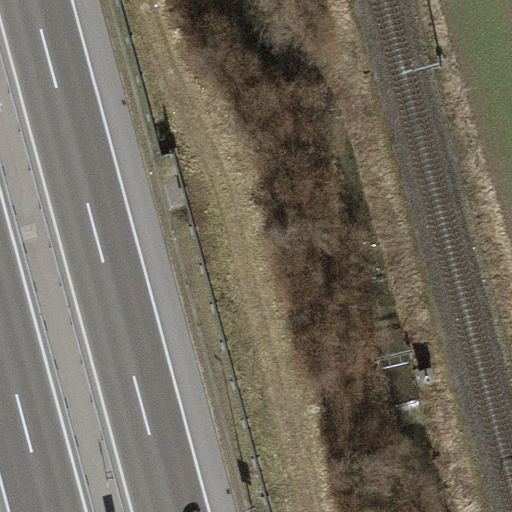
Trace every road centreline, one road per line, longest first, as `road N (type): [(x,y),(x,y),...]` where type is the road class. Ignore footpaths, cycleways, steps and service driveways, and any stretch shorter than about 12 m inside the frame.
road 1 (track): [(161,0),(304,511)]
road 2 (motorway): [(170,511),(33,0)]
road 3 (motorway): [(0,331),(48,511)]
